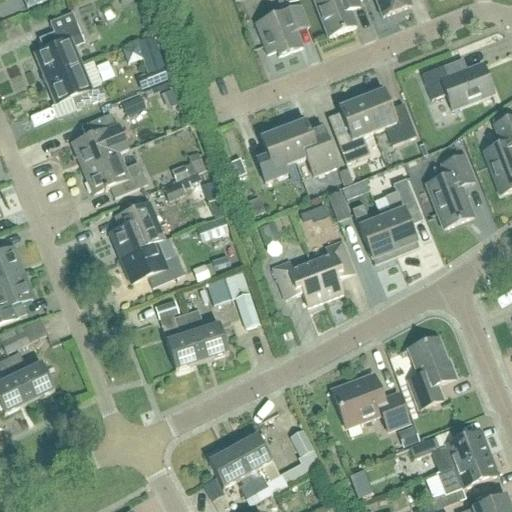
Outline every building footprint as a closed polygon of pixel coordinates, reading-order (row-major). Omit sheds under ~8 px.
[(20,0),(26,13),(56,0),(20,0)] [(315,0),(312,1),(327,43),(355,32),(344,2),(348,0),(315,0)] [(406,0),(373,0),(382,22),(410,11),(406,0)] [(276,56),(278,61),(302,52),(288,16),(255,29),(267,59),(276,56)] [(35,59),(45,84),(81,69),(73,52),(84,47),(72,18),(49,27),(53,37),(38,43),(43,56),(35,59)] [(157,78),(172,72),(159,41),(144,47),(157,78)] [(81,69),(45,84),(56,109),(72,102),(77,114),(103,103),(98,91),(101,85),(92,65),(81,70),(81,69)] [(445,99),(451,115),(493,99),(482,70),(453,81),(449,69),(421,80),(430,105),(445,99)] [(381,92),(359,100),(373,137),(384,133),(391,151),(415,142),(406,116),(392,122),(381,92)] [(373,137),(359,100),(337,109),(347,136),(334,141),(345,169),(369,160),(362,142),(373,137)] [(72,148),(83,174),(118,159),(118,158),(128,154),(117,129),(115,130),(110,118),(84,130),(89,142),(72,148)] [(303,122),(280,130),(295,168),(306,163),(313,181),(337,172),(327,147),(314,152),(303,122)] [(511,152),(511,122),(493,129),(500,150),(482,157),(499,200),(511,195),(511,152)] [(267,163),(257,167),(264,187),(287,179),(284,172),(295,168),(280,130),(258,139),(267,163)] [(118,159),(83,174),(93,199),(110,192),(115,203),(147,190),(137,166),(124,172),(118,159)] [(425,189),(443,234),(473,222),(461,192),(474,187),(463,160),(440,169),(445,181),(425,189)] [(377,194),(400,186),(396,175),(373,184),(377,194)] [(392,219),(381,224),(395,261),(417,252),(405,222),(418,217),(405,184),(392,190),(395,197),(384,201),(392,219)] [(339,197),(328,201),(338,226),(349,222),(339,197)] [(110,238),(121,264),(156,249),(145,224),(153,220),(148,208),(121,219),(126,231),(110,238)] [(395,261),(381,224),(369,228),(362,210),(351,215),(374,270),(395,261)] [(328,261),(310,268),(325,306),(343,299),(337,285),(354,278),(341,246),(324,253),(328,261)] [(156,249),(121,264),(131,289),(147,282),(152,294),(184,280),(175,260),(163,265),(156,249)] [(0,287),(24,279),(14,253),(0,258),(0,287)] [(325,306),(310,268),(292,275),(289,266),(272,273),(285,305),(301,299),(307,313),(325,306)] [(223,310),(256,298),(249,277),(215,289),(223,310)] [(24,279),(0,287),(0,331),(28,320),(23,308),(34,304),(24,279)] [(198,316),(186,320),(201,367),(228,359),(218,330),(200,336),(198,330),(202,328),(198,316)] [(201,367),(186,320),(174,324),(178,337),(182,335),(184,342),(166,348),(175,376),(201,367)] [(418,381),(407,385),(418,414),(442,405),(437,391),(455,384),(448,365),(447,366),(438,343),(407,354),(418,381)] [(20,357),(19,357),(8,363),(30,409),(56,396),(42,369),(25,378),(22,371),(26,369),(20,357)] [(8,363),(0,366),(0,374),(3,380),(7,379),(10,385),(0,389),(0,410),(5,421),(30,409),(8,363)] [(331,396),(345,433),(381,420),(387,436),(408,428),(397,399),(382,404),(373,380),(331,396)] [(290,442),(300,462),(313,455),(302,436),(290,442)] [(444,450),(452,472),(453,472),(488,459),(479,437),(444,450)] [(257,440),(232,454),(257,498),(268,492),(262,480),(258,482),(255,476),(271,467),(257,440)] [(407,453),(411,464),(438,454),(434,443),(407,453)] [(239,493),(245,504),(257,498),(232,454),(208,467),(223,494),(239,485),(243,491),(239,493)] [(444,511),(458,507),(454,497),(496,481),(488,459),(453,472),(452,472),(437,478),(446,500),(431,506),(432,511),(444,511)] [(508,511),(504,501),(475,511),(508,511)]
